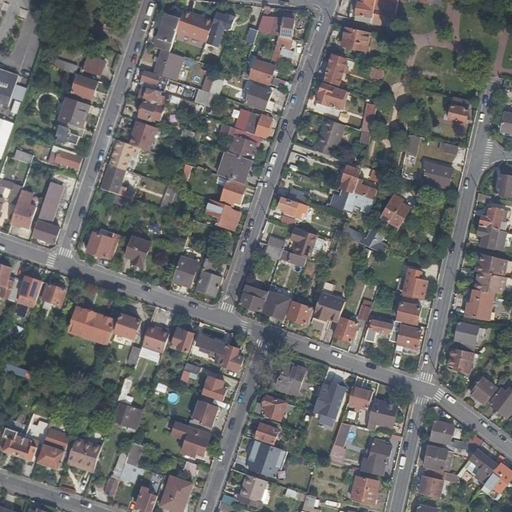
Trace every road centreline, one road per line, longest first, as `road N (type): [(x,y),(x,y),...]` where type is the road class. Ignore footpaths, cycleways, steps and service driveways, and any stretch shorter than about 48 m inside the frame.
road 1 (residential): [(293,0),(325,3),(329,17),(223,318)]
road 2 (residential): [(60,262),(148,0)]
road 3 (residential): [(480,156),(421,385)]
road 4 (residential): [(206,511),(270,334)]
road 5 (residential): [(60,262),(223,318)]
road 6 (residential): [(270,334),(421,385)]
road 7 (residential): [(421,385),(393,511)]
